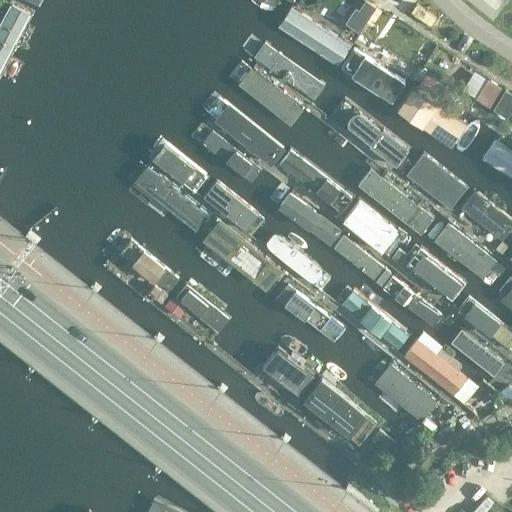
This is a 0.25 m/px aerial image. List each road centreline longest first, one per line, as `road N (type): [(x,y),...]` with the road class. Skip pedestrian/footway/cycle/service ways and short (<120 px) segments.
road 1 (secondary): [(305,511),(0,270)]
road 2 (secondary): [(0,323),(238,511)]
